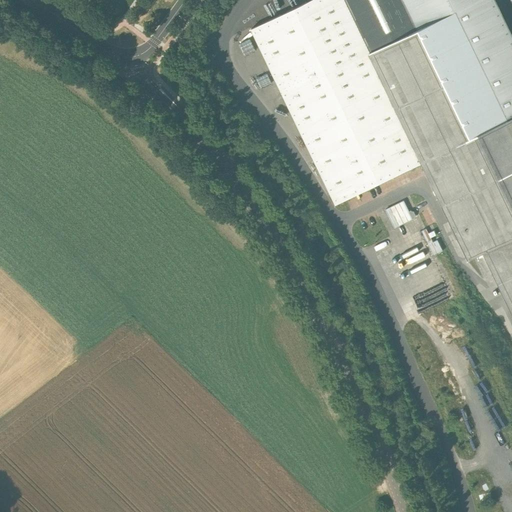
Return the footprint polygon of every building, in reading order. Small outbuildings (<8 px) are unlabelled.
[(422,164),(342,0),(315,0),(252,30),(336,205),(422,164)] [(511,221),(472,137),(420,30),(405,0),(342,0),(422,164),(467,259),(473,257),(484,278),(493,274),(511,312),(511,221)] [(511,117),(511,35),(495,0),(405,0),(420,30),(456,12),(508,120),(511,117)] [(472,137),(508,120),(456,12),(420,30),(472,137)] [(472,137),(511,221),(511,117),(508,120),(472,137)] [(393,225),(416,217),(413,208),(409,210),(405,199),(386,206),(393,225)]
